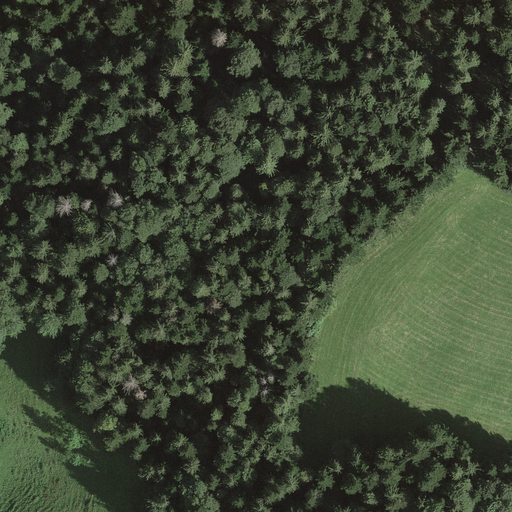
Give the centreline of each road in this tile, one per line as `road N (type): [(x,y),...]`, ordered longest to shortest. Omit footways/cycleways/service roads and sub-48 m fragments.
road 1 (track): [(1,94),(145,131),(221,165),(292,270),(329,299)]
road 2 (track): [(387,0),(442,62),(457,128),(487,186)]
road 3 (track): [(0,95),(36,72),(84,0)]
